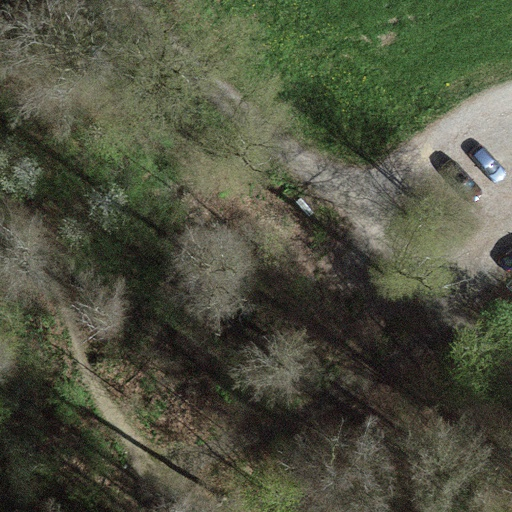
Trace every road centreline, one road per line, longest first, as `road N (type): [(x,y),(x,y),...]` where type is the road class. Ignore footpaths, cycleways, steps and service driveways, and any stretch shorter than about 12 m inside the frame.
road 1 (track): [(125,0),(277,155),(384,239)]
road 2 (track): [(384,239),(451,330),(511,383)]
road 3 (track): [(384,239),(511,170)]
